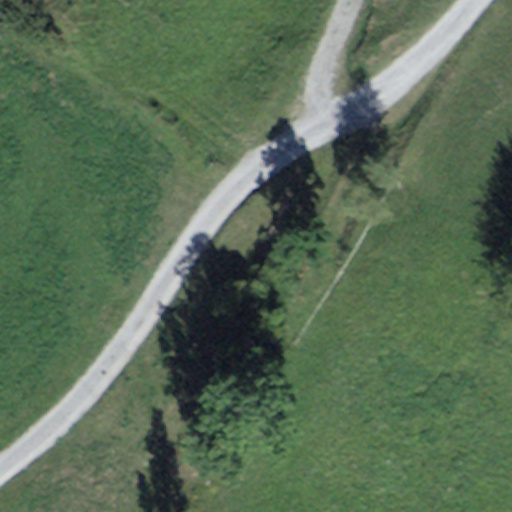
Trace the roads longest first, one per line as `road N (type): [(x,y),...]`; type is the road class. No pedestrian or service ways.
road 1 (track): [(461,0),(446,20),(220,190),(110,365),(0,478)]
road 2 (track): [(353,0),(305,127)]
